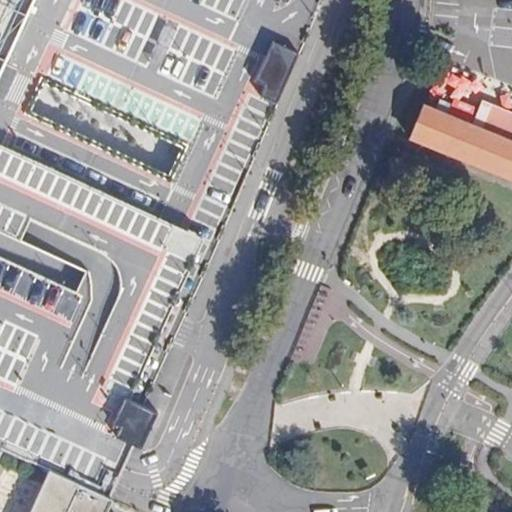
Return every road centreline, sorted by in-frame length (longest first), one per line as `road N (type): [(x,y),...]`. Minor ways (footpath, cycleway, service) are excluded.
road 1 (secondary): [(404,0),(366,127),(204,493)]
road 2 (secondary): [(392,511),(446,380),(511,283)]
road 3 (unclassified): [(0,438),(163,511)]
road 4 (unclassified): [(145,475),(118,471),(0,417)]
